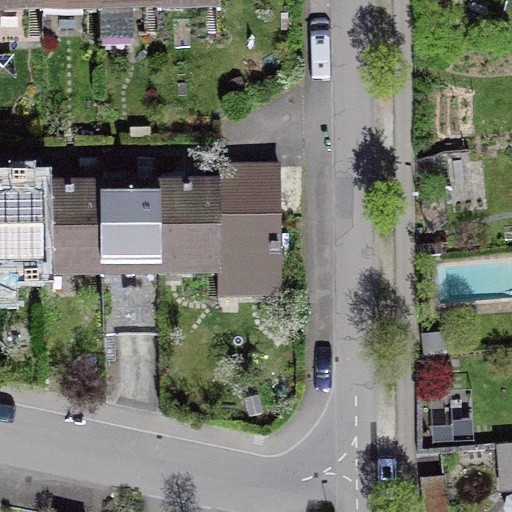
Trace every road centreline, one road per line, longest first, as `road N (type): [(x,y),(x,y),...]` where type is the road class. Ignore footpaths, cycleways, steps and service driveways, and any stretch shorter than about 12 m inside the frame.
road 1 (residential): [(354,0),(358,506)]
road 2 (residential): [(0,434),(358,506)]
